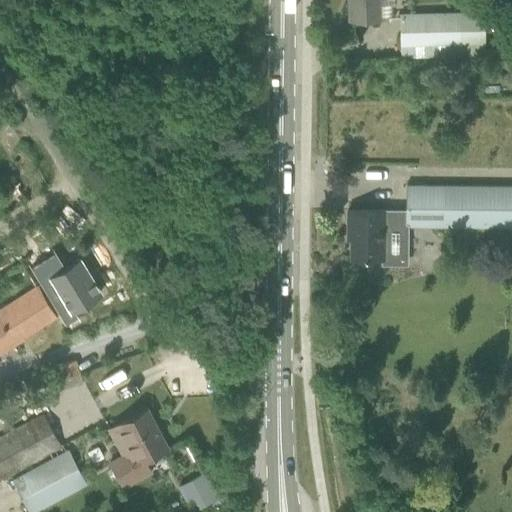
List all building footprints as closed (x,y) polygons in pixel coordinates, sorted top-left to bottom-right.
[(350,0),(351,19),(375,19),(396,18),(395,0),(350,0)] [(485,13),(472,13),(401,15),(401,45),(401,56),(486,54),(485,13)] [(351,230),(351,257),(385,258),(385,224),(406,224),(406,225),(511,226),(511,186),(405,184),(405,210),(384,210),(384,209),(347,210),(347,230),(351,230)] [(54,274),(36,285),(55,316),(70,308),(71,310),(101,292),(81,258),(54,274)] [(0,349),(55,316),(36,285),(0,307),(0,349)] [(81,372),(76,358),(48,368),(52,382),(78,373),(80,372),(81,372)] [(82,382),(78,373),(52,382),(56,391),(82,382)] [(167,446),(147,408),(109,428),(123,454),(110,461),(123,486),(151,471),(145,458),(167,446)] [(0,478),(62,445),(44,412),(0,435),(0,478)] [(30,511),(31,511),(87,482),(70,449),(13,479),(30,511)] [(204,473),(184,483),(193,498),(198,508),(217,498),(204,473)]
